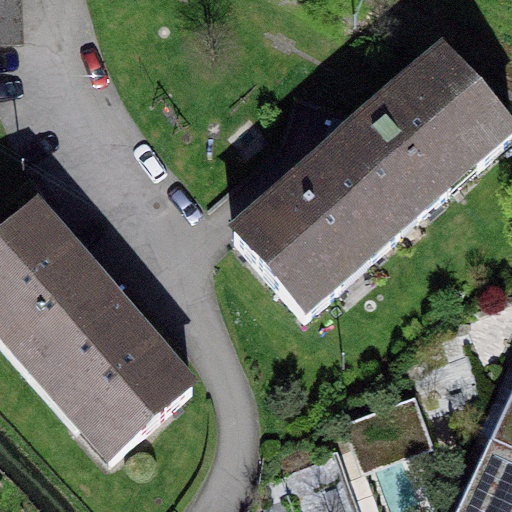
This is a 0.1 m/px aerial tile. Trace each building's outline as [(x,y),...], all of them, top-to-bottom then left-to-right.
[(0,0),(0,45),(15,45),(13,0),(0,0)] [(223,253),(306,349),(511,171),(511,142),(444,63),(223,253)] [(0,248),(0,363),(109,489),(200,410),(34,219),(0,248)] [(359,486),(433,457),(415,410),(341,439),(359,486)] [(511,511),(511,410),(462,511),(511,511)]
